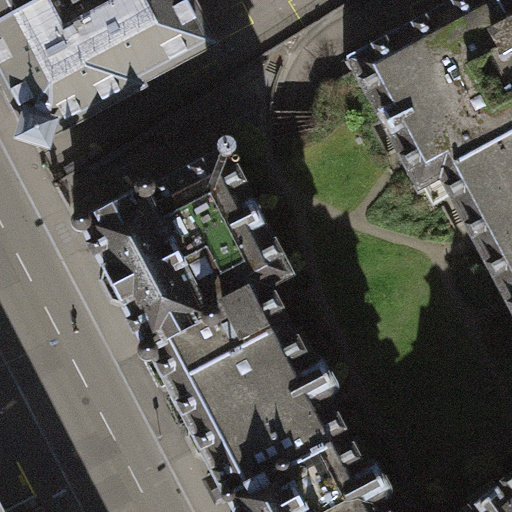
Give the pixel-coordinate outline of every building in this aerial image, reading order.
[(0,0),(0,25),(48,0),(0,0)] [(187,0),(48,0),(0,25),(0,75),(26,124),(21,138),(48,146),(51,133),(164,75),(161,70),(211,45),(187,0)] [(439,175),(503,294),(511,289),(511,0),(455,0),(346,58),(417,187),(439,175)] [(377,511),(264,291),(289,279),(220,146),(77,224),(229,511),(377,511)] [(511,289),(503,294),(511,310),(511,289)] [(511,511),(511,474),(510,474),(453,511),(511,511)]
